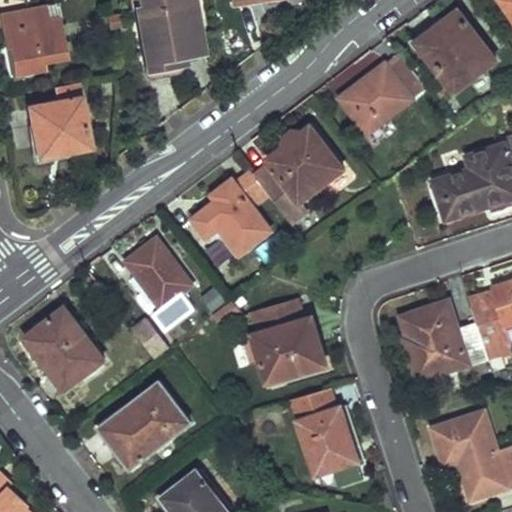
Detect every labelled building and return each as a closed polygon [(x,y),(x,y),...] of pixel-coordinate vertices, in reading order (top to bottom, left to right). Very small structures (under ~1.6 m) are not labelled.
[(202,50),(192,0),(140,0),(142,6),(137,8),(148,68),(184,61),(184,53),(202,50)] [(511,0),(503,0),(501,2),(511,17),(511,0)] [(65,55),(54,5),(1,15),(6,44),(10,44),(16,72),(42,67),(41,61),(65,55)] [(458,13),(416,44),(455,94),(497,61),(458,13)] [(426,91),(399,55),(347,95),(354,105),(348,110),(368,135),(426,91)] [(79,95),(30,105),(39,155),(88,147),(79,95)] [(270,166),(255,177),(269,196),(291,224),(307,212),(302,205),(345,171),(312,128),(266,162),(270,166)] [(474,171),(435,183),(446,220),(511,198),(511,138),(502,141),(505,150),(470,161),(474,171)] [(216,202),(192,221),(208,241),(220,231),(240,255),(270,232),(253,207),(269,196),(255,177),(251,173),(235,185),(232,181),(212,195),(216,202)] [(157,241),(126,264),(163,310),(192,287),(157,241)] [(492,292),(467,299),(477,325),(487,359),(490,362),(508,355),(500,329),(511,325),(511,282),(491,289),(492,292)] [(242,313),(233,302),(212,318),(220,330),(242,313)] [(291,304),(248,317),(255,336),(248,339),(249,343),(256,362),(263,386),(327,366),(321,343),(314,345),(307,320),(297,323),(291,304)] [(403,337),(419,383),(475,362),(487,359),(477,325),(461,332),(450,304),(429,310),(429,314),(404,321),(409,334),(403,337)] [(65,392),(103,362),(63,311),(35,332),(31,338),(30,344),(31,348),(65,392)] [(149,315),(132,328),(154,358),(171,346),(149,315)] [(249,343),(239,345),(245,365),(256,362),(249,343)] [(189,426),(158,386),(100,430),(120,457),(124,454),(135,467),(189,426)] [(339,409),(298,423),(316,477),(357,461),(339,409)] [(484,412),(430,429),(442,461),(456,456),(471,500),(508,486),(511,485),(511,448),(498,453),(484,412)] [(228,511),(196,472),(161,499),(171,511),(228,511)] [(0,473),(0,511),(19,511),(24,506),(10,491),(14,487),(0,473)]
